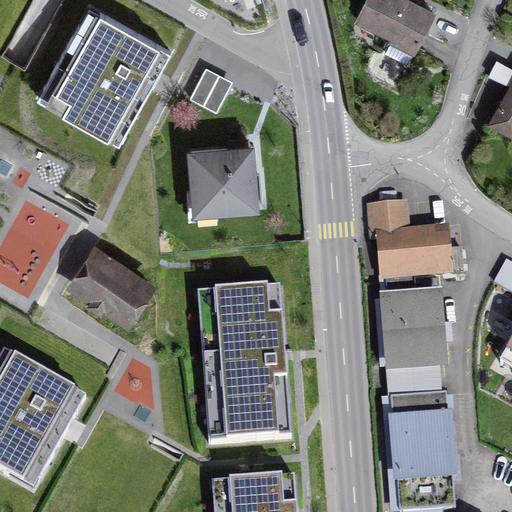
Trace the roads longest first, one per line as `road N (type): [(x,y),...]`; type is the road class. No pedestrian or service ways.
road 1 (primary): [(329,169),(354,511)]
road 2 (residential): [(321,84),(168,0)]
road 3 (residential): [(494,0),(437,159)]
